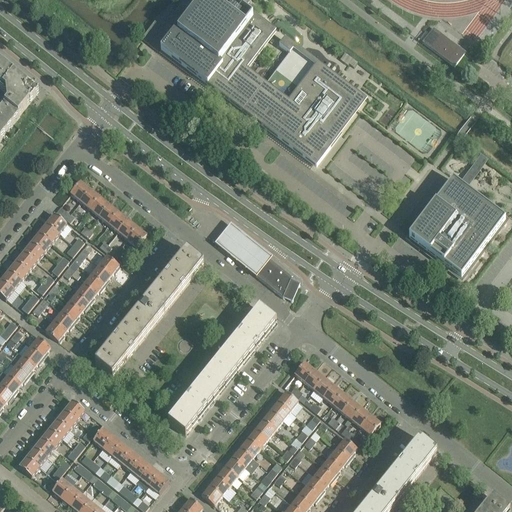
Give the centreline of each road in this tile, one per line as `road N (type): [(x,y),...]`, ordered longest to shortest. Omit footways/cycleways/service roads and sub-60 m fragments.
road 1 (tertiary): [(349,274),(112,101)]
road 2 (tertiary): [(102,113),(336,286)]
road 3 (tertiary): [(336,286),(511,395)]
road 4 (tertiary): [(511,378),(349,274)]
road 5 (residential): [(60,377),(179,228)]
road 6 (residential): [(185,474),(303,328)]
road 7 (residential): [(303,328),(179,228)]
road 8 (residential): [(185,474),(60,377)]
road 9 (tertiary): [(112,101),(0,10)]
road 10 (residential): [(413,416),(303,328)]
road 11 (residential): [(179,228),(76,145)]
road 12 (tertiary): [(0,31),(102,113)]
road 13 (residential): [(511,497),(413,416)]
road 14 (residential): [(0,241),(76,145)]
road 15 (residential): [(336,511),(413,416)]
